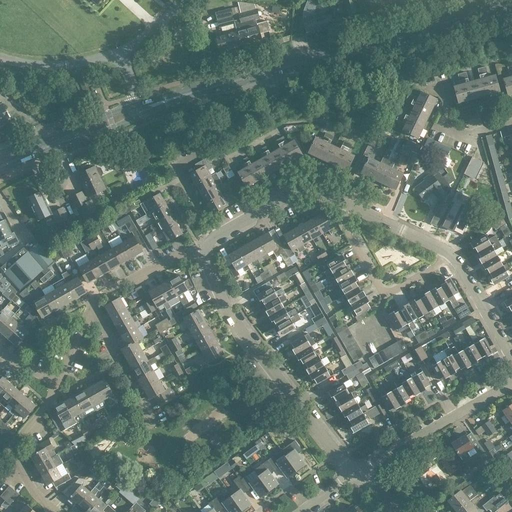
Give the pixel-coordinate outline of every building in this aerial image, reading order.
[(307,35),(319,32),(314,16),(321,14),(320,14),(323,7),(325,8),(327,3),(319,0),(308,0),(308,1),(304,12),(303,20),(305,27),(303,28),(305,33),(307,34),(307,35)] [(349,15),(356,13),(352,0),(345,2),(349,15)] [(235,22),(237,21),(238,7),(231,9),(231,8),(215,13),(219,29),(221,28),(222,32),(236,28),(235,22)] [(238,7),(237,21),(239,20),(241,25),(254,21),(260,19),(257,9),(248,11),(247,7),(239,9),(238,7)] [(321,17),(321,14),(314,16),(319,32),(335,28),(331,15),(321,17)] [(255,26),(254,21),(241,25),(239,20),(237,21),(235,22),(236,28),(237,31),(240,45),(261,39),(260,33),(268,31),(265,21),(257,23),(257,25),(255,26)] [(240,45),(237,31),(215,37),(219,50),(240,45)] [(481,79),(474,81),(479,98),(500,92),(495,75),(490,77),(491,79),(489,79),(481,81),(481,79)] [(511,79),(510,80),(510,78),(503,80),(507,96),(511,95),(511,79)] [(458,104),(479,98),(474,81),(469,83),(470,85),(462,87),(461,87),(460,85),(453,87),(458,104)] [(417,107),(415,106),(412,112),(428,119),(437,100),(421,92),(419,97),(421,98),(420,99),(417,107)] [(10,120),(2,105),(0,105),(0,125),(7,122),(7,121),(10,120)] [(428,119),(412,112),(410,117),(411,117),(408,125),(407,126),(405,125),(402,132),(418,139),(428,119)] [(322,132),(326,125),(321,123),(317,130),(322,132)] [(511,128),(500,132),(502,138),(510,136),(511,145),(511,128)] [(380,136),(374,133),(368,145),(374,147),(380,136)] [(393,137),(388,147),(393,150),(396,143),(402,146),(404,142),(393,137)] [(308,153),(328,163),(335,147),(330,145),(329,146),(320,142),(321,140),(315,138),(308,153)] [(429,156),(432,150),(436,142),(430,139),(423,153),(429,156)] [(281,148),(275,151),(284,166),(303,155),(294,140),(289,144),(289,145),(282,150),(281,148)] [(405,148),(416,153),(419,146),(408,141),(405,148)] [(451,148),(436,142),(432,150),(447,156),(451,148)] [(341,150),(335,147),(328,163),(348,172),(355,156),(349,153),(348,155),(340,151),(341,150)] [(262,159),(257,162),(265,177),(284,166),(275,151),(270,154),(271,156),(263,160),(262,159)] [(406,164),(412,167),(418,156),(412,153),(406,164)] [(195,165),(198,170),(190,175),(195,185),(211,176),(208,171),(212,168),(206,158),(195,165)] [(373,179),(380,163),(369,158),(361,173),(373,179)] [(246,188),(265,177),(257,162),(251,165),(252,166),(244,171),(243,169),(237,173),(246,188)] [(373,179),(384,184),(392,169),(380,163),(373,179)] [(392,169),(384,184),(395,190),(403,174),(396,171),(397,165),(394,165),(392,169)] [(81,171),(82,173),(78,175),(88,197),(106,189),(100,177),(102,176),(103,173),(101,168),(98,167),(96,169),(95,167),(92,168),(91,166),(89,166),(82,169),(81,171)] [(231,171),(228,166),(223,170),(226,174),(231,171)] [(465,174),(465,173),(475,177),(478,171),(479,172),(481,169),(480,169),(479,171),(468,166),(464,174),(465,174)] [(443,178),(440,175),(443,172),(440,167),(431,174),(432,176),(415,189),(423,200),(433,193),(438,200),(432,212),(439,215),(445,202),(447,203),(450,197),(448,196),(451,189),(448,185),(454,181),(448,174),(443,178)] [(214,174),(211,176),(195,185),(201,195),(217,186),(220,184),(214,174)] [(222,196),(217,186),(201,195),(207,205),(222,196)] [(246,196),(240,186),(234,189),(240,199),(246,196)] [(384,186),(373,187),(374,197),(385,196),(384,186)] [(99,215),(91,200),(88,202),(82,191),(69,198),(75,209),(76,209),(85,225),(98,218),(97,216),(99,215)] [(50,214),(47,207),(48,207),(41,192),(28,198),(35,213),(40,211),(43,217),(50,214)] [(458,194),(456,193),(453,199),(455,201),(443,226),(443,228),(447,230),(448,228),(451,230),(460,235),(469,215),(461,211),(464,203),(459,201),(460,198),(458,196),(458,194)] [(131,212),(140,206),(146,215),(150,213),(166,204),(160,194),(141,204),(139,200),(128,206),(131,212)] [(228,206),(222,196),(207,205),(212,215),(228,206)] [(171,214),(166,204),(150,213),(156,223),(171,214)] [(57,224),(68,218),(67,215),(68,214),(67,213),(66,213),(63,207),(51,213),(57,224)] [(334,218),(329,221),(324,213),(313,218),(322,234),(328,231),(331,235),(340,229),(334,218)] [(171,214),(156,223),(150,226),(153,231),(159,228),(162,233),(177,224),(174,219),(176,218),(173,214),(172,215),(171,214)] [(129,215),(122,219),(130,233),(137,229),(129,215)] [(322,234),(313,218),(304,224),(312,240),(322,234)] [(503,219),(492,225),(495,230),(506,224),(503,219)] [(13,241),(11,235),(5,221),(0,222),(0,241),(2,246),(13,241)] [(112,233),(116,230),(113,224),(108,227),(112,233)] [(182,234),(177,224),(162,233),(167,243),(182,234)] [(312,240),(304,224),(294,229),(303,245),(312,240)] [(83,233),(86,238),(93,233),(90,229),(83,233)] [(305,250),(303,245),(294,229),(284,235),(288,244),(283,247),(289,258),(295,255),(292,251),(297,249),(299,253),(305,250)] [(145,236),(147,241),(153,238),(150,233),(145,236)] [(268,233),(258,238),(267,254),(272,251),(276,258),(281,256),(284,261),(289,258),(283,247),(279,240),(274,243),(268,233)] [(91,250),(96,247),(94,243),(98,240),(95,234),(85,239),(91,250)] [(495,236),(492,238),(488,240),(485,235),(470,244),(473,250),(475,248),(478,253),(498,241),(495,236)] [(121,238),(123,243),(132,258),(143,252),(134,237),(128,240),(125,236),(121,238)] [(153,238),(147,241),(153,251),(158,248),(153,238)] [(267,254),(258,238),(248,244),(259,263),(269,258),(267,254)] [(53,261),(34,239),(1,268),(21,290),(53,261)] [(498,241),(478,253),(481,258),(479,259),(482,265),(497,256),(494,251),(501,247),(498,241)] [(63,251),(70,247),(67,242),(60,246),(63,251)] [(112,249),(121,264),(132,258),(123,243),(112,249)] [(248,244),(238,249),(249,269),(259,263),(248,244)] [(101,255),(110,271),(121,264),(112,249),(101,255)] [(249,269),(238,249),(233,253),(232,251),(227,254),(233,264),(227,267),(234,278),(239,275),(249,269)] [(324,249),(319,251),(323,258),(328,255),(324,249)] [(70,257),(66,250),(62,253),(65,259),(70,257)] [(323,258),(319,251),(315,254),(319,261),(323,258)] [(110,271),(101,255),(91,261),(99,277),(110,271)] [(324,273),(327,278),(346,267),(343,262),(345,260),(342,255),(327,264),(330,269),(324,273)] [(497,256),(482,265),(485,270),(487,269),(490,274),(503,266),(497,256)] [(99,277),(91,261),(79,268),(88,283),(99,277)] [(503,266),(490,274),(492,279),(491,280),(494,286),(509,277),(506,272),(509,270),(506,264),(503,266)] [(288,278),(298,272),(295,267),(285,273),(288,278)] [(335,287),(339,285),(354,276),(351,270),(349,271),(346,267),(327,278),(330,283),(332,282),(335,287)] [(269,270),(260,275),(263,280),(277,272),(275,268),(269,271),(269,270)] [(45,275),(49,279),(54,274),(51,270),(45,275)] [(86,293),(78,277),(76,274),(73,276),(70,270),(62,275),(67,284),(75,299),(86,293)] [(49,279),(45,275),(40,279),(44,283),(49,279)] [(179,275),(169,281),(180,301),(183,306),(187,312),(197,306),(193,300),(189,302),(183,293),(188,290),(187,289),(192,286),(189,280),(184,283),(179,275)] [(357,281),(354,276),(339,285),(342,290),(339,292),(342,297),(358,287),(355,282),(357,281)] [(445,282),(440,285),(449,301),(453,308),(459,305),(453,296),(459,293),(450,277),(444,280),(445,282)] [(310,287),(315,285),(312,278),(307,281),(310,287)] [(180,301),(169,281),(159,286),(168,302),(167,302),(170,307),(180,301)] [(299,285),(305,296),(310,293),(304,283),(299,285)] [(75,299),(67,284),(56,290),(64,305),(75,299)] [(315,285),(310,287),(314,293),(318,291),(315,285)] [(435,288),(430,291),(439,306),(449,301),(440,285),(441,287),(436,290),(435,288)] [(147,296),(141,286),(135,290),(141,300),(147,296)] [(167,302),(168,302),(159,286),(149,292),(158,307),(163,305),(166,311),(171,308),(170,307),(167,302)] [(278,298),(281,296),(278,291),(275,293),(272,287),(257,296),(260,302),(262,301),(264,306),(278,298)] [(348,300),(351,305),(366,297),(363,291),(361,292),(358,287),(342,297),(345,302),(348,300)] [(7,297),(12,301),(16,295),(13,292),(8,288),(4,292),(8,296),(7,297)] [(56,290),(45,296),(54,311),(64,305),(56,290)] [(439,306),(430,291),(424,294),(425,296),(420,299),(425,308),(431,317),(431,316),(435,314),(433,310),(439,306)] [(310,293),(305,296),(311,306),(316,303),(310,293)] [(16,295),(12,301),(20,308),(24,303),(16,295)] [(269,317),(284,308),(281,303),(286,300),(284,295),(281,296),(278,298),(264,306),(267,310),(265,311),(269,317)] [(42,318),(54,311),(45,296),(34,302),(42,318)] [(369,302),(366,297),(351,305),(354,311),(351,313),(354,318),(370,308),(367,303),(369,302)] [(511,297),(503,302),(507,308),(509,307),(511,312),(511,311),(511,297)] [(111,317),(126,308),(120,298),(105,306),(111,317)] [(322,308),(327,305),(324,299),(319,302),(322,308)] [(415,300),(409,303),(418,318),(424,315),(426,319),(431,317),(425,308),(420,299),(416,302),(415,300)] [(150,302),(144,305),(138,308),(141,312),(145,310),(146,310),(152,306),(150,302)] [(407,324),(409,327),(411,330),(416,328),(412,321),(418,318),(409,303),(403,306),(404,308),(400,311),(407,324)] [(454,310),(460,320),(471,313),(465,304),(455,310),(454,310)] [(327,305),(322,308),(326,314),(331,311),(327,305)] [(25,310),(30,314),(33,310),(28,306),(25,310)] [(155,310),(152,306),(146,310),(148,314),(155,310)] [(177,318),(182,315),(187,312),(183,306),(178,309),(180,312),(174,315),(176,317),(177,318)] [(0,331),(15,314),(6,307),(3,311),(3,310),(0,312),(0,331)] [(132,318),(126,308),(111,317),(116,327),(132,318)] [(284,308),(269,317),(272,323),(274,322),(276,326),(290,319),(290,318),(293,316),(297,314),(294,309),(287,313),(284,308)] [(190,330),(205,321),(199,310),(184,318),(183,318),(184,320),(190,330)] [(404,330),(409,327),(407,324),(400,311),(395,314),(394,312),(388,315),(396,330),(402,327),(404,330)] [(306,329),(325,318),(322,313),(311,319),(314,324),(306,329)] [(441,323),(452,317),(450,313),(438,318),(441,323)] [(0,331),(8,339),(20,326),(24,322),(15,314),(0,331)] [(300,319),(297,314),(293,316),(290,318),(290,319),(276,326),(279,331),(277,332),(281,338),(296,329),(293,324),(300,319)] [(170,323),(171,326),(178,322),(179,321),(178,320),(177,318),(176,317),(169,321),(167,318),(161,321),(164,326),(170,323)] [(447,321),(450,326),(456,322),(453,317),(447,321)] [(462,323),(465,328),(476,322),(473,317),(462,323)] [(132,318),(116,327),(122,337),(137,328),(132,318)] [(328,323),(325,318),(306,329),(308,334),(317,329),(317,330),(328,323)] [(164,326),(161,321),(155,325),(158,330),(164,326)] [(211,332),(205,321),(190,330),(196,341),(211,332)] [(450,326),(447,321),(441,324),(443,329),(450,326)] [(338,334),(348,328),(345,323),(334,329),(338,334)] [(465,328),(462,323),(457,326),(460,331),(465,328)] [(29,333),(20,326),(8,339),(17,347),(29,333)] [(143,338),(137,328),(122,337),(127,346),(127,347),(137,341),(143,338)] [(351,333),(348,328),(338,334),(340,339),(351,333)] [(432,329),(426,333),(429,338),(435,334),(432,329)] [(441,335),(444,340),(450,336),(447,331),(441,335)] [(211,332),(196,341),(202,352),(218,343),(211,332)] [(353,337),(351,333),(340,339),(343,344),(353,337)] [(292,350),(295,355),(311,347),(308,341),(311,339),(308,334),(291,343),(294,349),(292,350)] [(438,343),(444,340),(441,335),(431,341),(433,345),(437,343),(438,343)] [(175,353),(183,348),(177,337),(169,342),(175,353)] [(331,340),(335,347),(340,344),(336,337),(331,340)] [(356,342),(353,337),(343,344),(346,348),(356,342)] [(469,347),(464,350),(472,365),(478,362),(476,360),(482,358),(474,344),(473,344),(472,341),(470,338),(465,341),(469,347)] [(474,344),(482,358),(486,355),(487,357),(493,354),(484,338),(479,341),(477,338),(472,341),(473,344),(474,344)] [(401,339),(396,342),(402,353),(407,350),(405,345),(401,339)] [(146,349),(154,345),(152,340),(144,343),(146,349)] [(127,347),(127,346),(121,350),(127,360),(143,351),(137,341),(127,347)] [(359,347),(356,342),(346,348),(348,353),(359,347)] [(398,355),(402,353),(396,342),(392,345),(398,355)] [(224,354),(218,343),(202,352),(208,363),(224,354)] [(340,344),(335,347),(340,357),(346,354),(340,344)] [(163,353),(169,349),(166,345),(160,348),(163,353)] [(392,345),(387,348),(393,358),(398,355),(392,345)] [(421,346),(415,350),(422,361),(428,357),(421,346)] [(464,350),(458,353),(455,346),(450,349),(449,348),(448,348),(452,355),(452,354),(453,356),(460,368),(459,368),(460,370),(465,367),(467,369),(472,365),(464,350)] [(316,357),(318,356),(322,353),(319,349),(314,352),(311,347),(295,355),(298,361),(300,360),(303,365),(305,364),(317,357),(316,357)] [(361,352),(359,347),(348,353),(351,358),(361,352)] [(175,353),(177,357),(183,353),(181,349),(183,348),(175,353)] [(387,348),(382,350),(388,361),(393,358),(387,348)] [(447,358),(442,360),(451,376),(456,373),(455,371),(459,368),(460,368),(453,356),(452,354),(452,355),(448,348),(443,351),(447,358)] [(388,361),(382,350),(378,353),(384,363),(388,361)] [(415,364),(422,361),(415,350),(405,356),(407,360),(411,357),(415,364)] [(148,361),(143,351),(127,360),(133,370),(148,361)] [(364,356),(361,352),(351,358),(354,362),(364,356)] [(379,366),(384,363),(378,353),(373,356),(379,366)] [(309,375),(324,366),(318,356),(316,357),(317,357),(305,364),(308,368),(306,370),(309,375)] [(374,369),(379,366),(373,356),(368,359),(374,369)] [(153,358),(148,361),(133,370),(138,380),(154,371),(151,366),(156,363),(153,358)] [(445,379),(451,376),(442,360),(436,364),(434,360),(429,363),(439,380),(444,377),(445,379)] [(356,369),(363,365),(360,361),(352,365),(341,371),(344,376),(346,375),(356,369)] [(390,364),(393,369),(399,366),(396,361),(390,364)] [(363,365),(356,369),(346,375),(349,380),(362,372),(364,375),(371,371),(366,363),(363,365)] [(393,369),(390,364),(384,368),(387,373),(393,369)] [(174,373),(180,369),(177,365),(171,368),(174,373)] [(327,371),(324,366),(309,375),(312,381),(314,379),(317,385),(334,375),(331,369),(327,371)] [(417,375),(412,378),(420,393),(426,390),(425,388),(430,385),(420,368),(415,371),(417,375)] [(159,381),(154,371),(138,380),(144,390),(159,381)] [(372,381),(378,378),(375,373),(369,376),(372,381)] [(409,397),(414,394),(415,396),(420,393),(412,378),(406,381),(403,375),(398,378),(399,380),(401,384),(402,386),(402,385),(409,397)] [(0,397),(11,384),(3,377),(0,380),(0,397)] [(95,385),(103,400),(113,395),(105,379),(95,385)] [(397,388),(392,391),(401,406),(406,403),(405,402),(410,399),(409,397),(402,385),(402,386),(401,384),(399,380),(394,383),(397,388)] [(165,391),(159,381),(144,390),(150,400),(155,397),(160,406),(176,398),(170,389),(169,388),(165,391)] [(348,381),(343,384),(328,392),(331,398),(333,397),(336,402),(338,401),(351,393),(351,394),(355,392),(351,386),(352,384),(350,381),(348,381)] [(19,391),(11,384),(0,397),(0,403),(5,408),(9,404),(20,392),(19,391)] [(95,385),(85,390),(93,406),(103,400),(95,385)] [(370,397),(374,394),(371,387),(366,390),(370,397)] [(395,410),(401,406),(392,391),(386,394),(383,388),(378,392),(389,411),(394,408),(395,410)] [(28,399),(23,394),(24,392),(21,390),(19,391),(20,392),(9,404),(13,408),(9,412),(13,416),(17,411),(28,399)] [(84,412),(93,406),(85,390),(75,396),(84,412)] [(338,401),(341,406),(339,407),(342,412),(357,404),(354,398),(357,396),(355,392),(351,394),(351,393),(338,401)] [(374,394),(370,397),(373,402),(378,399),(374,394)] [(74,417),(84,412),(75,396),(65,402),(74,417)] [(36,406),(31,401),(32,400),(29,397),(28,399),(17,411),(25,418),(36,406)] [(77,423),(74,417),(65,402),(55,407),(60,416),(54,419),(61,432),(77,423)] [(357,404),(342,412),(345,418),(347,417),(350,422),(363,414),(366,412),(369,411),(365,405),(360,408),(357,404)] [(381,417),(386,414),(380,404),(375,407),(378,412),(381,417)] [(363,414),(350,422),(352,427),(351,428),(354,434),(369,425),(366,419),(369,417),(370,419),(377,415),(376,413),(378,412),(375,407),(369,411),(366,412),(363,414)] [(115,420),(125,415),(121,408),(111,414),(115,420)] [(101,420),(105,426),(109,424),(105,417),(101,420)] [(105,426),(101,420),(97,422),(101,429),(105,426)] [(485,431),(492,426),(488,421),(481,426),(485,431)] [(6,424),(2,429),(0,430),(0,433),(3,435),(10,427),(6,424)] [(82,431),(85,437),(96,431),(92,425),(82,431)] [(485,431),(481,426),(475,431),(479,437),(485,432),(485,431)] [(485,431),(485,432),(489,437),(496,431),(492,426),(485,431)] [(480,467),(490,459),(476,440),(471,444),(465,435),(457,440),(456,438),(451,441),(452,443),(460,457),(473,449),(478,457),(475,459),(480,467)] [(55,455),(53,450),(54,449),(49,439),(36,447),(39,452),(31,456),(37,466),(58,454),(57,454),(55,455)] [(295,441),(281,451),(296,471),(305,465),(297,454),(302,451),(295,441)] [(259,448),(255,442),(245,449),(250,454),(259,448)] [(287,478),(296,471),(281,451),(267,461),(275,471),(280,467),(287,478)] [(507,462),(511,458),(511,453),(510,452),(503,457),(507,462)] [(63,463),(58,454),(37,466),(42,476),(56,468),(56,467),(63,463)] [(446,480),(440,471),(428,455),(419,462),(422,468),(416,472),(424,483),(431,477),(438,486),(446,480)] [(441,462),(450,475),(458,469),(448,456),(441,462)] [(503,457),(497,462),(501,468),(507,463),(507,462),(503,457)] [(260,466),(259,468),(263,473),(258,477),(269,491),(278,485),(270,474),(275,471),(267,461),(260,466)] [(97,464),(89,470),(101,480),(107,473),(97,464)] [(62,477),(56,468),(42,476),(47,485),(52,482),(56,488),(72,479),(68,473),(62,477)] [(224,474),(219,468),(214,471),(215,472),(219,477),(224,474)] [(210,475),(201,481),(205,487),(214,481),(210,475)] [(248,490),(253,487),(260,497),(269,491),(258,477),(251,482),(246,476),(241,480),(238,476),(238,477),(248,490)] [(450,492),(453,497),(448,501),(456,511),(469,500),(477,494),(470,486),(477,482),(474,476),(450,492)] [(231,496),(242,511),(250,504),(243,494),(248,490),(238,477),(232,481),(239,490),(231,496)] [(78,507),(91,492),(82,485),(84,483),(79,478),(70,489),(75,493),(71,497),(71,498),(68,501),(74,507),(76,505),(78,507)] [(125,486),(119,481),(115,486),(121,491),(125,486)] [(87,511),(95,504),(99,499),(94,495),(98,491),(99,491),(104,486),(99,482),(91,492),(78,507),(76,509),(79,511),(86,511),(87,511)] [(5,501),(14,490),(9,486),(0,497),(5,501)] [(19,494),(14,490),(5,501),(10,505),(19,494)] [(221,510),(225,507),(229,511),(240,511),(242,511),(231,496),(229,493),(224,497),(222,494),(213,500),(221,510)] [(488,509),(503,497),(500,493),(496,496),(495,496),(482,506),(486,511),(488,509)] [(477,494),(469,500),(456,511),(475,511),(478,511),(474,506),(478,502),(477,501),(480,499),(477,494)] [(497,511),(508,501),(504,496),(503,497),(488,509),(490,511),(497,511)] [(209,511),(218,511),(221,510),(213,500),(208,504),(213,510),(209,511)] [(144,511),(145,511),(135,503),(127,511),(144,511)]
